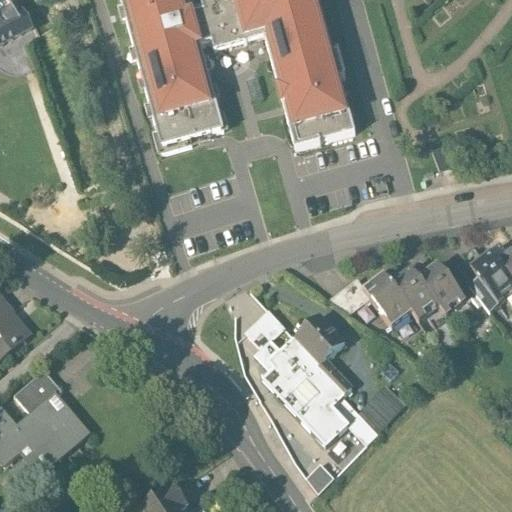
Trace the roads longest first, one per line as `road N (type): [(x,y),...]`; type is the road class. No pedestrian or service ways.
road 1 (residential): [(138,341),(189,290),(267,261),(408,221),(511,203)]
road 2 (tertiary): [(296,511),(218,402),(138,341)]
road 3 (tertiary): [(138,341),(0,255)]
